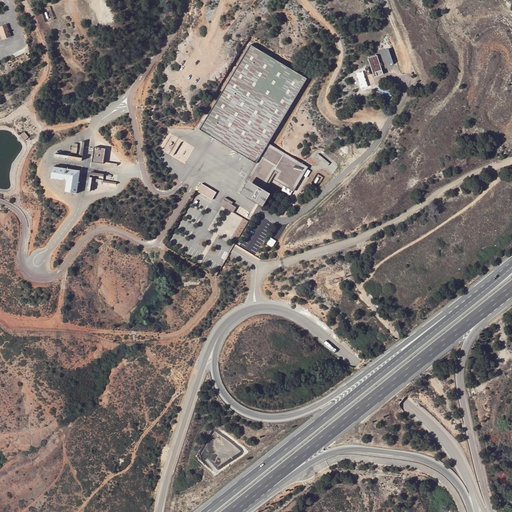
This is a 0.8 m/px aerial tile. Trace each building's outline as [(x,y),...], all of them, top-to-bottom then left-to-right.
[(44,16),(51,14),(49,7),(42,8),(44,16)] [(6,24),(0,25),(0,33),(2,39),(11,36),(6,24)] [(199,130),(256,164),(269,143),(307,78),(250,44),(199,130)] [(393,47),(388,49),(392,63),(397,61),(393,47)] [(368,57),(368,59),(374,77),(383,74),(377,55),(375,54),(375,56),(373,55),(373,57),(370,56),(370,58),(368,57)] [(363,71),(355,73),(360,89),(368,87),(363,71)] [(28,137),(24,132),(20,136),(24,141),(28,137)] [(269,143),(256,164),(245,181),(247,182),(241,193),(263,207),(271,193),(263,189),(275,170),(278,172),(273,179),(284,186),(285,184),(295,190),(307,169),(306,168),(307,166),(308,167),(269,143)] [(94,147),(92,162),(103,164),(104,162),(105,149),(94,147)] [(53,166),(51,178),(67,180),(65,191),(77,193),(81,170),(53,166)] [(92,175),(103,177),(104,174),(90,172),(87,191),(90,191),(92,178),(91,178),(92,175)] [(197,191),(212,200),(217,192),(202,184),(197,191)] [(233,202),(225,198),(221,205),(233,213),(236,208),(232,205),(233,202)] [(274,247),(277,240),(271,237),(268,244),(274,247)]
